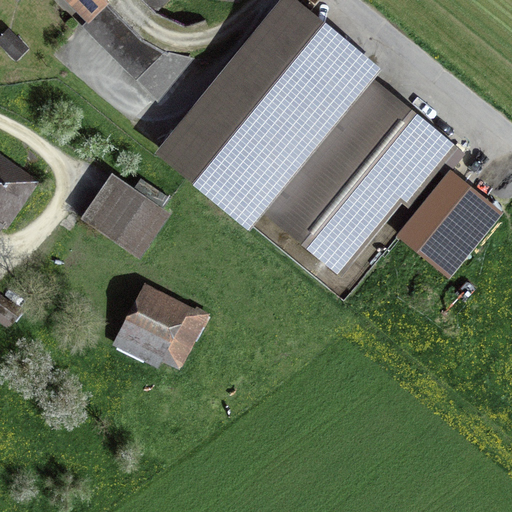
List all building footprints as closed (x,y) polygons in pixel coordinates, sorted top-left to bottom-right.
[(68,0),(87,19),(104,0),(68,0)] [(165,0),(147,0),(157,9),(165,0)] [(87,19),(82,24),(158,100),(194,57),(163,52),(142,39),(104,2),(87,19)] [(340,58),(285,12),(167,153),(226,203),(340,58)] [(440,152),(361,86),(252,217),(331,282),(440,152)] [(35,186),(0,160),(0,223),(6,228),(35,186)] [(162,231),(112,187),(75,230),(125,273),(162,231)] [(205,335),(151,303),(124,348),(177,380),(205,335)]
